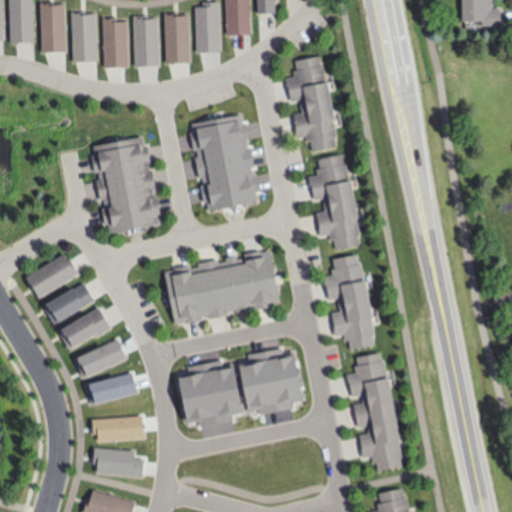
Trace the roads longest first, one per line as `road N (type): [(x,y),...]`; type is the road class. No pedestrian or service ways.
road 1 (residential): [(347,511),(264,88),(250,63)]
road 2 (primary): [(480,511),(402,93)]
road 3 (residential): [(68,166),(80,240),(135,318),(163,398),(164,490),(156,511)]
road 4 (residential): [(294,227),(184,237),(128,253),(47,239),(0,266)]
road 5 (residential): [(284,35),(250,63),(161,92),(124,93),(0,66)]
road 6 (residential): [(0,306),(25,341),(59,423),(43,511)]
road 7 (residential): [(166,456),(330,423)]
road 8 (residential): [(151,354),(310,323)]
road 9 (residential): [(184,237),(161,92)]
